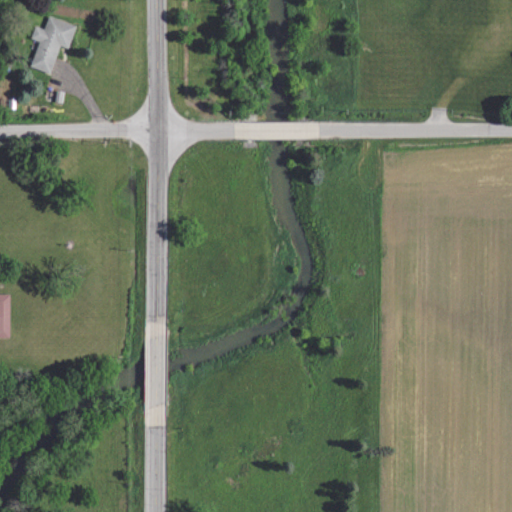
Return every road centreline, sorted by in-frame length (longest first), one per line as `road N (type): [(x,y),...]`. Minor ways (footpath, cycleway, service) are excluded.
road 1 (secondary): [(159,308),(157,0)]
road 2 (residential): [(0,132),(233,130)]
road 3 (residential): [(319,130),(511,128)]
